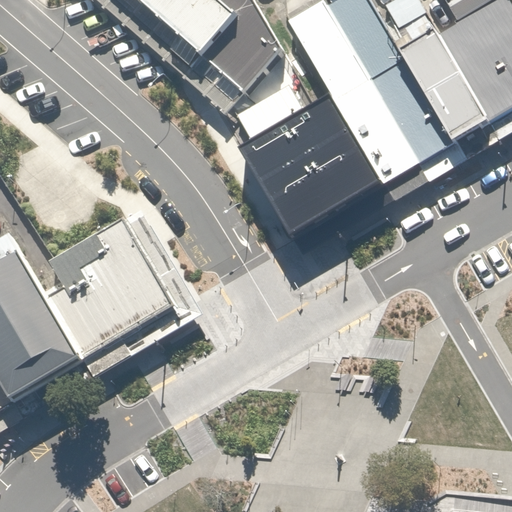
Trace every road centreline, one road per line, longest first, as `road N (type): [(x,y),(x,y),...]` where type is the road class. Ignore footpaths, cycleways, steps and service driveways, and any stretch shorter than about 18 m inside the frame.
road 1 (unclassified): [(289,335),(201,193),(0,2)]
road 2 (unclassified): [(26,511),(63,467),(289,335)]
road 3 (unclassified): [(289,335),(511,202)]
